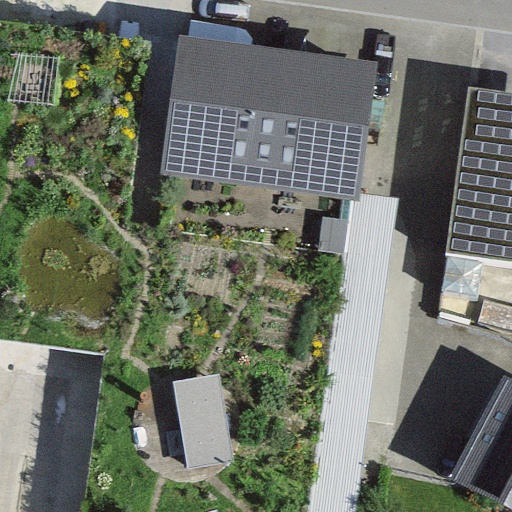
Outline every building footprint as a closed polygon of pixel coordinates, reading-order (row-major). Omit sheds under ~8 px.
[(0,176),(118,192),(139,42),(6,24),(0,71),(0,176)] [(367,189),(380,59),(182,38),(169,168),(367,189)] [(511,110),(445,102),(426,264),(511,274),(511,110)] [(328,237),(329,193),(166,187),(163,269),(310,274),(312,236),(328,237)] [(289,408),(327,413),(342,286),(90,255),(74,393),(288,419),(289,408)] [(511,511),(511,397),(479,382),(428,488),(480,511),(511,511)]
